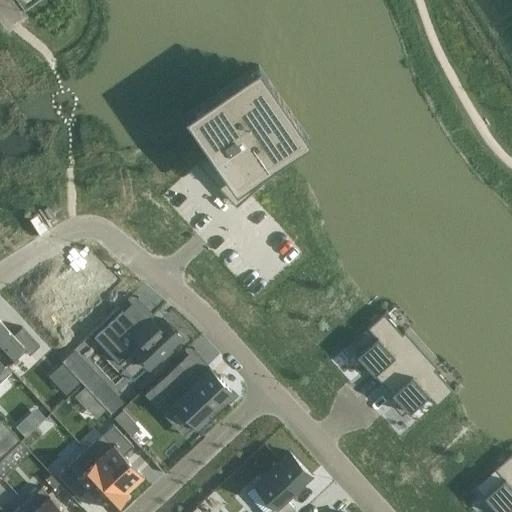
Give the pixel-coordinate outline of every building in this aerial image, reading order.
[(248,70),(192,108),(201,122),(192,128),(199,139),(204,146),(208,152),(200,160),(239,202),(278,167),(274,163),(284,156),(299,145),(290,131),(299,125),(266,77),(257,84),(248,70)] [(96,298),(115,279),(93,255),(58,288),(71,302),(61,312),(80,332),(105,308),(96,298)] [(122,311),(94,337),(120,364),(134,350),(149,367),(161,357),(162,359),(172,350),(170,348),(182,337),(164,319),(157,326),(149,317),(138,328),(122,311)] [(375,336),(355,353),(381,382),(420,348),(404,329),(401,332),(382,312),(366,326),(375,336)] [(0,320),(0,356),(7,365),(8,364),(24,349),(28,353),(38,344),(21,325),(12,333),(0,320)] [(420,348),(381,382),(407,411),(427,394),(436,404),(452,389),(434,369),(437,366),(420,348)] [(0,356),(0,379),(12,368),(8,364),(7,365),(0,356)] [(178,360),(150,387),(166,404),(172,399),(197,426),(233,392),(207,365),(194,377),(178,360)] [(112,422),(84,448),(125,492),(126,491),(125,490),(141,474),(122,454),(132,444),(112,422)] [(84,448),(57,473),(77,495),(87,486),(108,508),(125,492),(84,448)] [(289,451),(254,483),(275,506),(267,511),(289,511),(294,508),(285,497),(310,474),(289,451)] [(502,477),(483,494),(498,511),(511,511),(511,455),(510,453),(493,467),(502,477)] [(64,511),(40,485),(24,501),(34,511),(64,511)] [(34,511),(24,501),(11,511),(34,511)]
